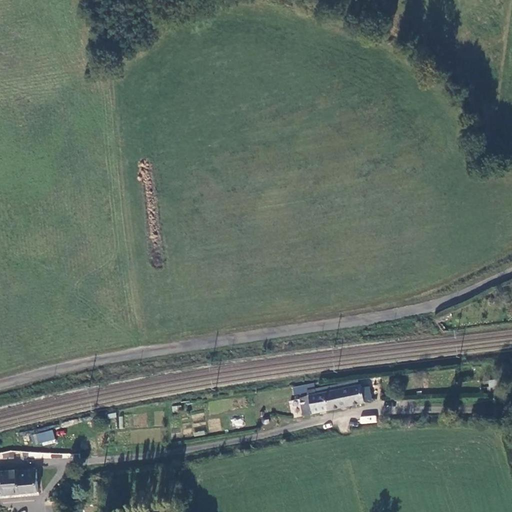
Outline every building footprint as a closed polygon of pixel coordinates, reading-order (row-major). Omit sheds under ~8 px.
[(301,393),(303,398),(310,396),(309,391),(317,390),(314,384),(295,388),(296,394),(301,393)] [(333,411),(365,404),(364,399),(362,390),(361,386),(318,395),(317,390),(309,391),(310,396),(303,398),(301,399),(305,416),(333,411)] [(36,444),(55,439),(53,429),(34,434),(36,444)] [(37,471),(18,472),(20,495),(39,494),(37,471)] [(0,496),(20,495),(18,472),(1,473),(0,473),(0,496)]
